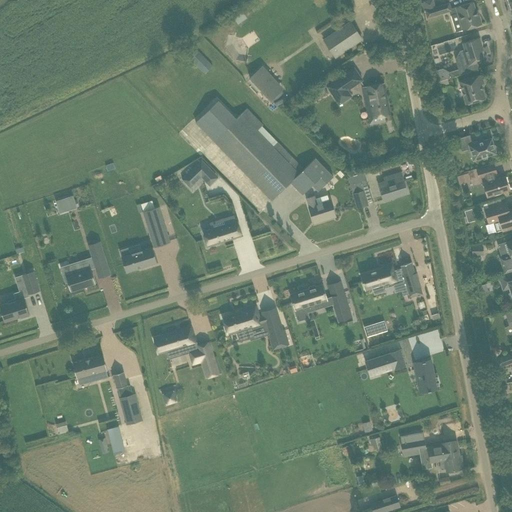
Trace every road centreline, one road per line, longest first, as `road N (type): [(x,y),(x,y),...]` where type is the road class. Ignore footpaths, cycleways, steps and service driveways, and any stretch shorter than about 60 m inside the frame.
road 1 (unclassified): [(0,353),(437,217)]
road 2 (unclassified): [(493,511),(437,217)]
road 3 (unclassified): [(423,134),(393,0)]
